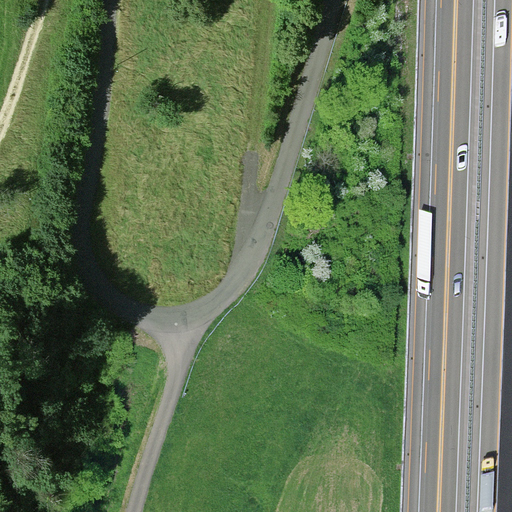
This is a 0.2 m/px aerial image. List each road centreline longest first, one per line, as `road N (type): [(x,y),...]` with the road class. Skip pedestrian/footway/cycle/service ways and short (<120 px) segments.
road 1 (motorway): [(455,0),(440,511)]
road 2 (motorway): [(498,511),(511,34)]
road 3 (residential): [(331,0),(244,268),(188,323)]
road 4 (track): [(269,0),(244,268)]
road 5 (track): [(188,323),(138,511)]
road 6 (track): [(43,0),(0,133)]
